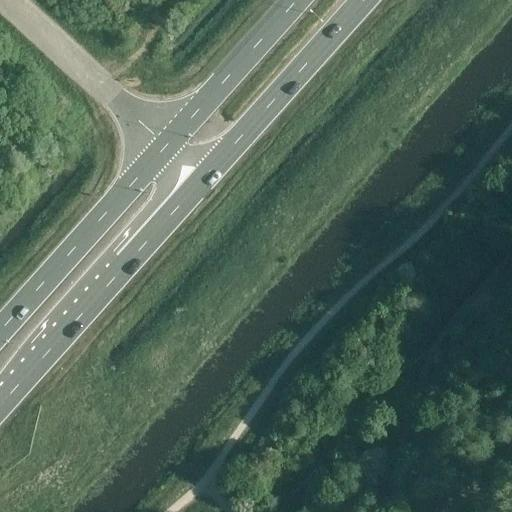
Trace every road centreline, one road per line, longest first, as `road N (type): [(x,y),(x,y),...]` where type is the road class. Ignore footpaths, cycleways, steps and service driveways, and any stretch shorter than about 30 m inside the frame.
road 1 (primary): [(0,406),(366,0)]
road 2 (primary): [(296,0),(0,329)]
road 3 (unknown): [(377,511),(436,353),(511,256)]
